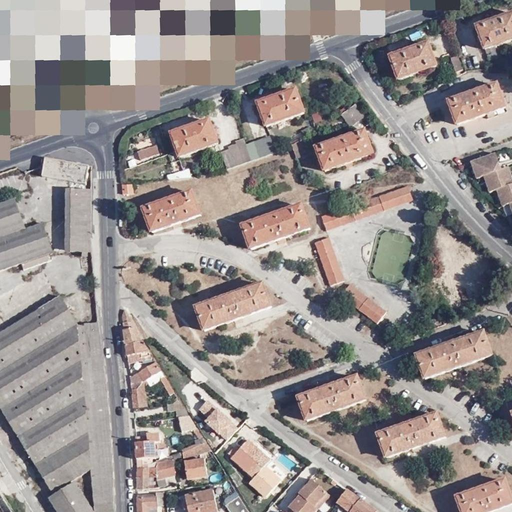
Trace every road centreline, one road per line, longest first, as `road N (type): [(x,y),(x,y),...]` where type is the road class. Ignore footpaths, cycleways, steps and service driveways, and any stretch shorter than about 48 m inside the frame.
road 1 (residential): [(109,297),(129,301),(403,511)]
road 2 (residential): [(340,42),(439,178),(511,255)]
road 3 (secondary): [(340,42),(93,128)]
road 4 (tertiary): [(122,511),(109,297)]
road 5 (tertiary): [(109,297),(105,174),(93,128)]
road 6 (unknown): [(394,116),(489,72),(511,73)]
road 7 (secondary): [(454,0),(340,42)]
